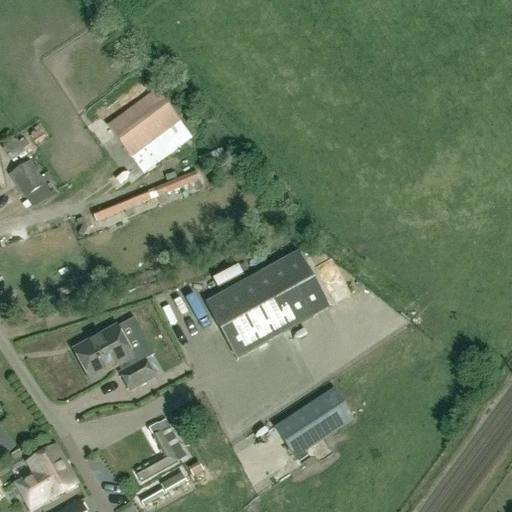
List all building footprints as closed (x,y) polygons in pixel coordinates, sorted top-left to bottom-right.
[(156,91),(107,127),(142,173),(144,176),(196,136),(163,92),(159,95),(156,91)] [(30,136),(35,144),(44,138),(39,130),(30,136)] [(41,178),(30,162),(8,176),(24,199),(53,179),(49,173),(41,178)] [(197,173),(93,215),(96,224),(200,182),(197,173)] [(299,251),(204,302),(235,358),(329,306),(299,251)] [(198,289),(188,294),(199,317),(209,313),(198,289)] [(134,358),(117,327),(74,352),(90,382),(119,366),(123,373),(121,374),(130,391),(154,378),(145,361),(137,366),(133,358),(134,358)] [(353,424),(337,394),(274,428),(290,459),(353,424)] [(178,463),(161,433),(152,438),(164,459),(135,475),(140,484),(178,463)] [(32,474),(16,483),(30,509),(47,499),(48,502),(78,485),(56,447),(27,464),(32,474)] [(202,472),(198,464),(187,469),(192,477),(202,472)] [(167,496),(187,484),(181,474),(161,486),(167,496)] [(144,509),(165,497),(160,488),(139,500),(144,509)] [(86,511),(81,502),(62,511),(86,511)]
